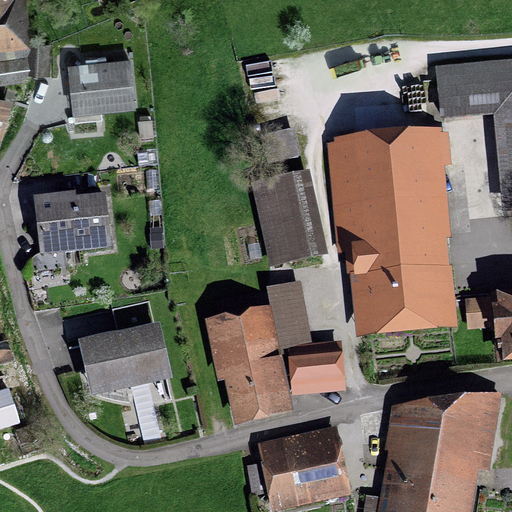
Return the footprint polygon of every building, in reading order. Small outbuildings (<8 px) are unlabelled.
[(0,0),(0,38),(28,35),(23,0),(0,0)] [(29,71),(46,72),(47,45),(29,44),(29,71)] [(18,59),(0,62),(0,81),(21,78),(18,59)] [(138,63),(75,69),(80,119),(143,113),(138,63)] [(511,65),(442,72),(448,129),(503,123),(511,211),(511,65)] [(282,79),(255,83),(257,98),(284,94),(282,79)] [(15,105),(0,100),(0,152),(2,153),(15,105)] [(293,129),(262,137),(268,163),(299,156),(293,129)] [(445,138),(329,148),(339,259),(358,257),(365,345),(462,337),(445,138)] [(312,177),(256,189),(273,273),(330,261),(312,177)] [(114,199),(40,208),(47,263),(121,254),(114,199)] [(271,307),(281,352),(314,345),(300,281),(267,288),(271,307)] [(511,295),(494,298),(500,355),(511,353),(511,295)] [(488,298),(463,301),(468,335),(493,331),(488,298)] [(281,352),(271,307),(206,321),(219,383),(228,381),(237,423),(294,410),(281,352)] [(160,321),(78,340),(90,394),(172,376),(160,321)] [(343,353),(289,357),(292,395),(346,390),(343,353)] [(0,429),(21,423),(10,387),(0,389),(0,429)] [(427,397),(392,406),(385,449),(389,449),(379,511),(469,511),(477,466),(488,467),(500,391),(466,392),(427,397)] [(344,433),(263,449),(275,511),(310,511),(358,502),(344,433)] [(260,464),(243,468),(250,498),(266,494),(260,464)]
